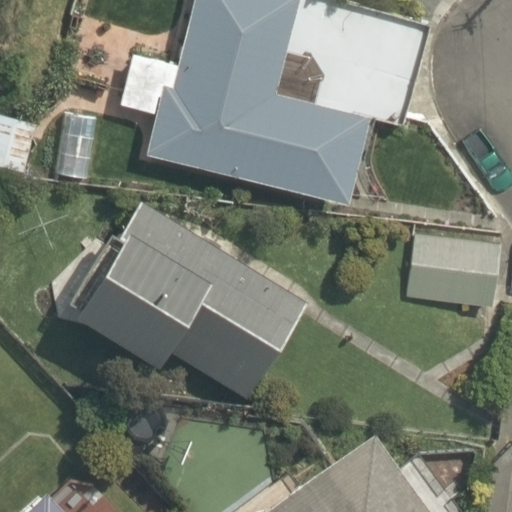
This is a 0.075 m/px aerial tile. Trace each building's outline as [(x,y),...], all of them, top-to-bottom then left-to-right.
[(346,202),(365,120),(401,128),(427,29),(319,0),(193,0),(177,67),(133,54),(118,106),(156,114),(146,156),(346,202)] [(0,167),(23,174),(37,125),(0,114),(0,167)] [(48,117),(39,176),(121,188),(129,129),(48,117)] [(247,398),(307,301),(141,199),(117,238),(111,234),(69,302),(80,309),(76,316),(156,366),(166,349),(247,398)] [(491,308),(499,243),(413,233),(405,298),(491,308)] [(431,511),(373,433),(265,511),(431,511)] [(64,511),(47,492),(24,511),(64,511)]
